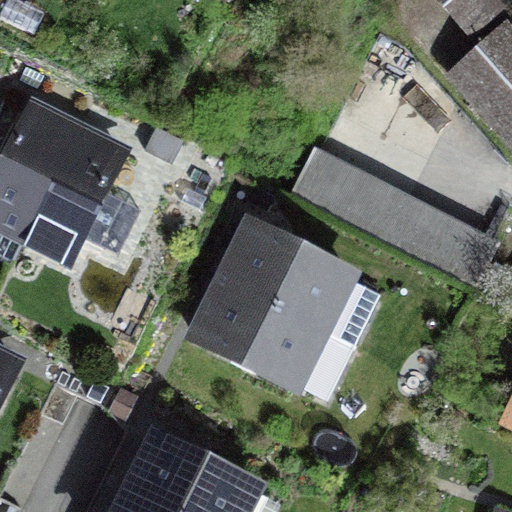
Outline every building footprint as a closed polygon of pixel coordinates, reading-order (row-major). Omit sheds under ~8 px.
[(511,7),(511,0),(443,0),(477,38),(511,7)] [(511,25),(451,74),(511,149),(511,25)] [(59,120),(32,108),(0,177),(0,227),(82,266),(133,154),(105,141),(59,120)] [(302,390),(356,275),(248,224),(235,251),(220,282),(211,302),(193,339),(302,390)] [(0,404),(20,366),(0,355),(0,404)] [(240,511),(254,482),(154,436),(141,463),(127,493),(118,511),(240,511)]
